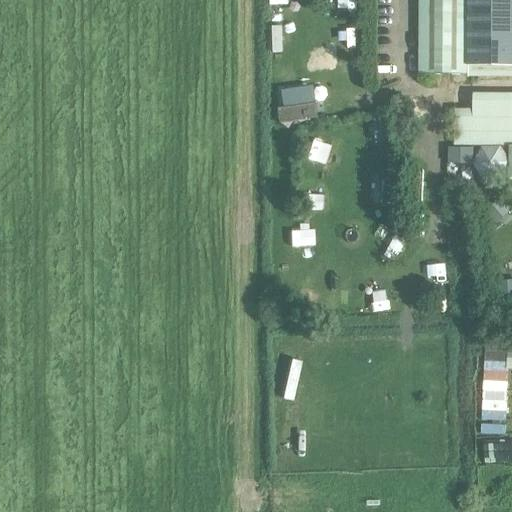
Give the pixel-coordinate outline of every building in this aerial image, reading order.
[(468,76),(468,68),(468,0),(418,0),(418,75),(468,76)] [(511,67),(511,0),(468,0),(468,68),(511,67)] [(453,143),(511,143),(511,100),(473,100),(473,116),(453,116),(453,143)] [(449,149),(448,165),(474,166),(475,150),(449,149)] [(481,215),(491,227),(511,210),(503,198),(481,215)]
